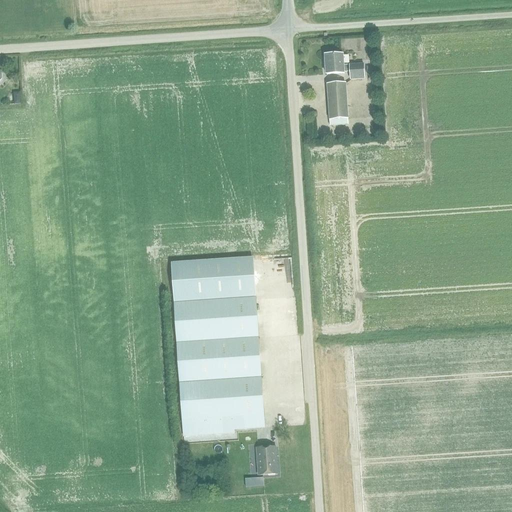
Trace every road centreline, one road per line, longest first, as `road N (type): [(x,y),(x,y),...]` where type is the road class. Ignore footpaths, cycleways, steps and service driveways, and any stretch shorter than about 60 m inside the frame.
road 1 (unclassified): [(320,511),(289,31)]
road 2 (unclassified): [(0,49),(289,31)]
road 3 (unclassified): [(289,31),(511,16)]
